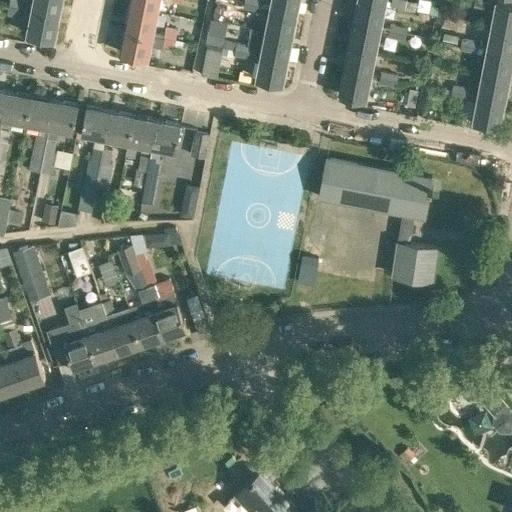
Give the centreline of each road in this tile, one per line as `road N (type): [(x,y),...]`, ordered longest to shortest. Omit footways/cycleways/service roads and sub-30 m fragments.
road 1 (residential): [(234,354),(354,328),(497,319)]
road 2 (residential): [(0,432),(234,354)]
road 3 (residential): [(302,110),(78,67)]
road 4 (residential): [(511,151),(302,110)]
road 5 (residential): [(373,511),(234,354)]
